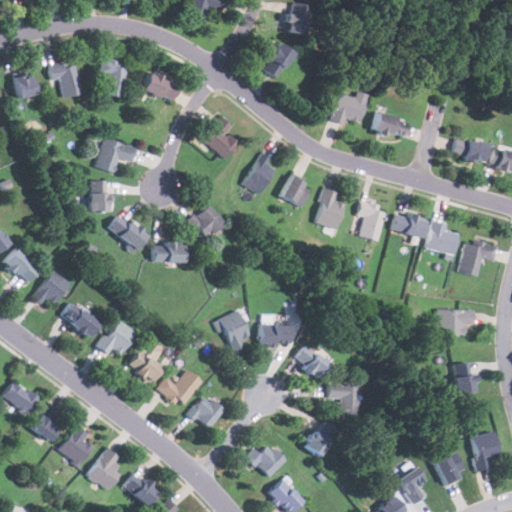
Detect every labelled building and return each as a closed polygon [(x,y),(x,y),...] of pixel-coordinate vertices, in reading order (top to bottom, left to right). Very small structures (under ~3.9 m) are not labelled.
[(218,11),(221,2),(214,0),(186,0),(182,12),(201,19),(206,6),(218,11)] [(308,5),(289,0),(281,29),(300,34),(308,5)] [(498,51),(502,36),(489,33),(485,47),(498,51)] [(292,51),(274,40),(258,67),(275,78),(292,51)] [(118,96),(124,64),(98,59),(96,72),(103,74),(100,93),(118,96)] [(56,78),(60,96),(78,92),(72,63),(64,65),(63,60),(45,64),(49,80),(56,78)] [(173,90),(165,88),(168,78),(146,71),(140,89),(170,99),(173,90)] [(14,96),(33,94),(31,74),(12,75),(14,96)] [(352,96),(335,91),(327,118),(341,123),(343,117),(357,121),(366,94),(354,90),(352,96)] [(397,116),(374,111),(370,129),(402,137),(405,125),(395,123),(397,116)] [(223,158),(235,142),(223,132),(229,124),(217,115),(199,138),(223,158)] [(486,145),(454,135),(448,153),(481,163),(486,145)] [(93,166),(112,171),(115,158),(128,162),(133,146),(100,137),(93,166)] [(486,164),(510,172),(511,165),(511,151),(493,145),(486,164)] [(239,182),(256,193),(272,168),(264,163),(267,157),(260,152),(239,182)] [(298,206),(309,187),(288,175),(277,193),(298,206)] [(87,210),(106,210),(106,179),(87,179),(87,210)] [(310,221),(333,228),(342,203),(331,199),(334,191),(322,187),(310,221)] [(361,217),(356,235),(375,239),(383,206),(358,200),(354,215),(361,217)] [(222,220),(204,202),(186,220),(204,238),(222,220)] [(419,236),(424,216),(393,209),(389,229),(419,236)] [(145,235),(118,211),(106,225),(132,249),(145,235)] [(443,230),(444,223),(429,219),(423,248),(451,254),(455,232),(443,230)] [(455,270),(474,275),(478,257),(491,260),(494,246),(463,239),(455,270)] [(150,261),(182,261),(182,241),(150,241),(150,261)] [(0,260),(23,281),(30,274),(23,267),(28,261),(13,247),(0,260)] [(38,304),(44,298),(50,303),(68,284),(52,269),(28,295),(38,304)] [(97,321),(67,300),(57,315),(87,336),(97,321)] [(247,333),(235,309),(216,318),(231,350),(240,345),(237,338),(247,333)] [(462,323),(471,323),(471,309),(433,309),(433,334),(462,334),(462,323)] [(105,353),(108,347),(119,354),(133,331),(113,318),(95,346),(105,353)] [(257,343),(287,343),(287,324),(270,324),(270,320),(257,320),(257,343)] [(292,356),(316,378),(328,365),(303,343),(292,356)] [(125,366),(147,383),(160,366),(138,349),(125,366)] [(451,363),(454,393),(475,391),(472,361),(451,363)] [(162,376),(154,388),(179,406),(198,379),(183,369),(173,384),(162,376)] [(0,392),(0,394),(23,413),(35,398),(11,379),(0,392)] [(354,415),(355,384),(325,383),(325,397),(335,397),(335,414),(354,415)] [(221,409),(202,392),(185,411),(204,428),(221,409)] [(56,411),(44,403),(27,426),(48,441),(57,427),(49,421),(56,411)] [(317,455),(334,430),(320,420),(303,445),(317,455)] [(55,448),(75,464),(90,446),(81,438),(85,434),(74,425),(55,448)] [(487,467),(485,459),(497,457),(491,431),(466,436),(474,470),(487,467)] [(265,477),(282,459),(265,442),(256,451),(251,446),(243,455),(265,477)] [(116,456),(103,448),(84,475),(105,489),(120,469),(111,463),(116,456)] [(456,472),(462,469),(452,451),(431,462),(444,485),(458,477),(456,472)] [(416,484),(422,479),(411,466),(394,481),(413,503),(424,494),(416,484)] [(144,506),(157,491),(133,470),(120,485),(144,506)] [(285,511),(289,511),(301,500),(280,478),(265,492),(285,511)] [(402,511),(404,511),(390,495),(369,511),(402,511)] [(172,511),(176,508),(165,498),(150,511),(172,511)]
